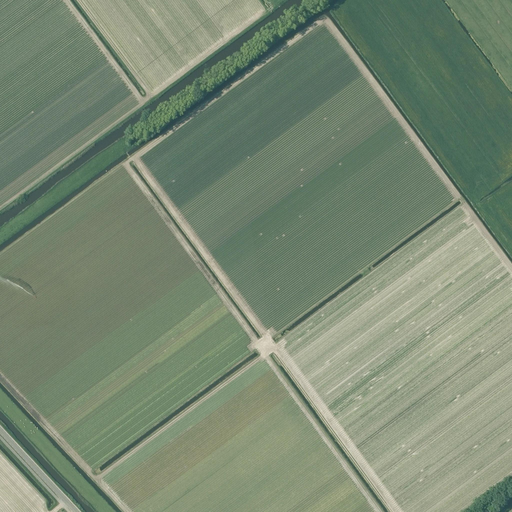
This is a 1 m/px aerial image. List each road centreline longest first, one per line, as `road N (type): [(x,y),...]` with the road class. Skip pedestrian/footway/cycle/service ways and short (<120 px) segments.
road 1 (track): [(134,159),(391,511)]
road 2 (track): [(151,96),(79,0)]
